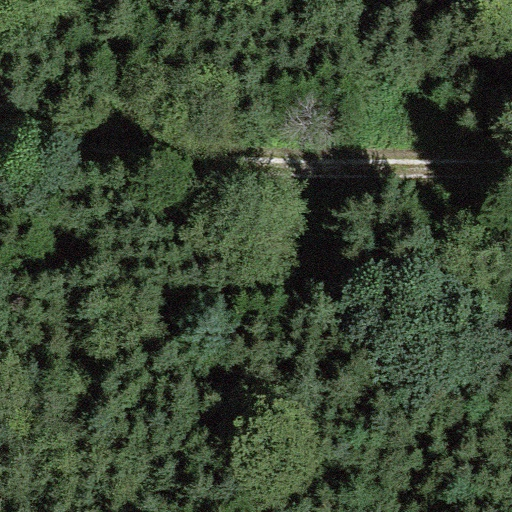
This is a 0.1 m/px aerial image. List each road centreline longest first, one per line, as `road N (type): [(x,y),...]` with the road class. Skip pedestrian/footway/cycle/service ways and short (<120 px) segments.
road 1 (track): [(221,159),(511,162)]
road 2 (track): [(0,137),(221,159)]
